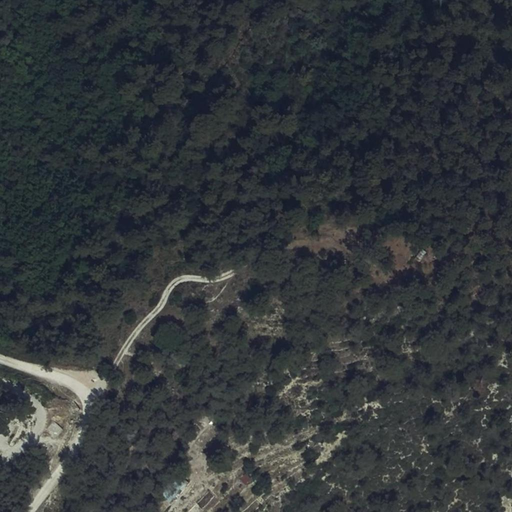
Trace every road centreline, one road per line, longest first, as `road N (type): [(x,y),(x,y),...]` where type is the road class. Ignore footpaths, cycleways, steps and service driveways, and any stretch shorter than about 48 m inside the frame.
road 1 (unclassified): [(0,358),(78,389),(91,406),(27,511)]
road 2 (track): [(88,396),(172,284),(238,270)]
